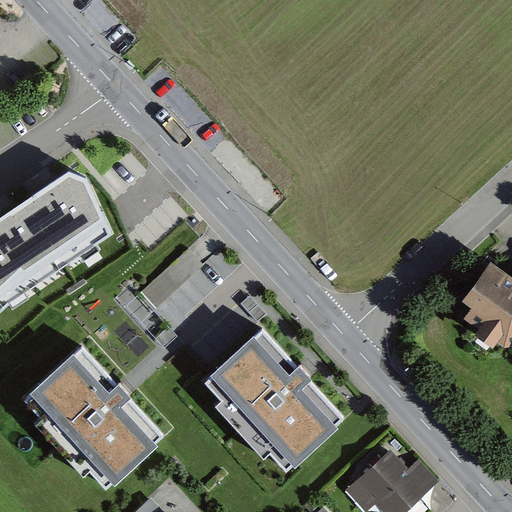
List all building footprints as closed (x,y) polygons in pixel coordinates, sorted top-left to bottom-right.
[(0,299),(6,293),(17,288),(110,238),(119,230),(106,206),(101,201),(81,164),(26,194),(1,217),(0,217),(0,299)] [(511,276),(489,262),(462,294),(472,301),(462,314),(504,343),(511,341),(511,276)] [(338,423),(257,330),(213,368),(294,461),(338,423)] [(160,442),(73,348),(30,388),(117,482),(160,442)] [(392,450),(347,489),(367,511),(376,503),(384,511),(408,511),(441,484),(419,459),(408,468),(392,450)] [(162,511),(151,499),(136,511),(162,511)]
